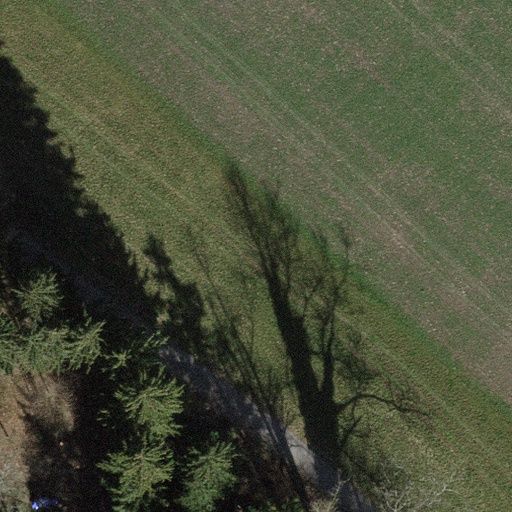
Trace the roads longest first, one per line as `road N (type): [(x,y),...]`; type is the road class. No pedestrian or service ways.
road 1 (track): [(0,222),(305,457),(363,511)]
road 2 (track): [(0,483),(170,438),(240,407)]
